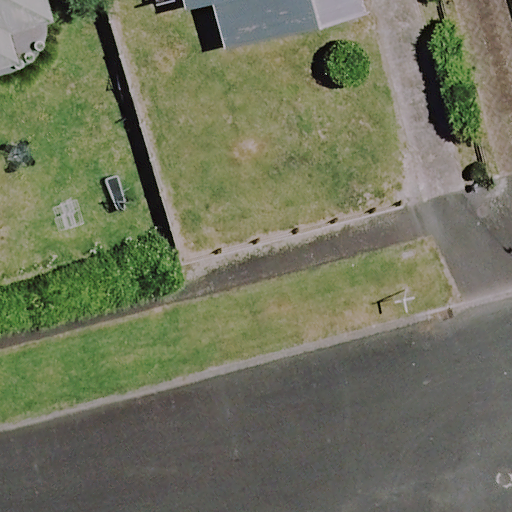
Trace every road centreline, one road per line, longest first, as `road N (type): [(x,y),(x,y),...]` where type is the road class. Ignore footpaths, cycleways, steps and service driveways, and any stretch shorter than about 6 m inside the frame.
road 1 (residential): [(464,396),(0,511)]
road 2 (residential): [(464,396),(495,511)]
